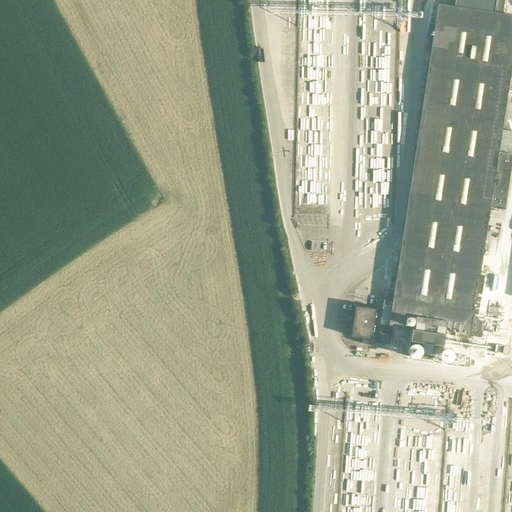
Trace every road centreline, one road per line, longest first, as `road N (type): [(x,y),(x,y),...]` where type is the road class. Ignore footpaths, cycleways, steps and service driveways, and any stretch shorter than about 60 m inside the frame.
road 1 (unknown): [(421,0),(391,218),(379,245),(347,270)]
road 2 (unknown): [(312,289),(335,0)]
road 3 (unknown): [(332,348),(317,511)]
road 4 (unknown): [(387,371),(380,511)]
road 5 (unknown): [(483,382),(470,511)]
